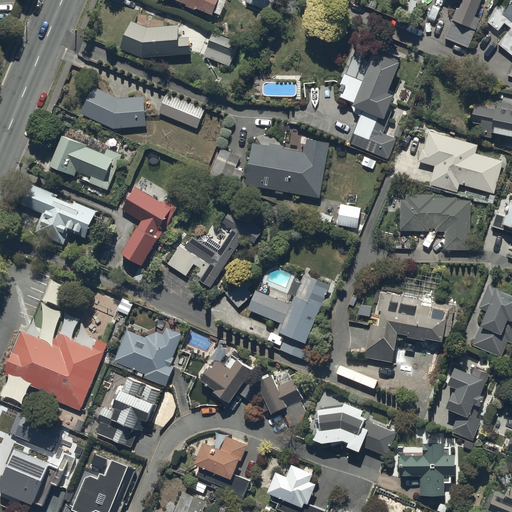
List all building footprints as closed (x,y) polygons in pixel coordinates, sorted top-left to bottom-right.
[(175,0),(187,5),(186,7),(195,10),(196,8),(213,16),(214,12),(221,15),(226,1),(224,0),(175,0)] [(270,12),(274,0),(245,0),(245,1),(270,12)] [(410,15),(416,1),(413,0),(409,0),(404,13),(410,15)] [(459,11),(456,10),(444,39),(468,49),(480,19),(475,17),(481,0),(461,0),(463,1),(459,11)] [(511,1),(502,15),(495,8),(488,23),(498,32),(505,24),(511,29),(499,45),(511,56),(511,1)] [(120,49),(141,58),(191,54),(189,37),(178,38),(177,26),(147,28),(131,21),(120,49)] [(203,56),(229,68),(239,45),(213,33),(203,56)] [(349,141),(388,157),(396,137),(383,131),(392,110),(387,108),(394,91),(387,89),(400,58),(375,48),(373,52),(357,45),(346,72),(345,71),(340,82),(341,83),(339,87),(342,88),(339,94),(350,99),(355,112),(360,114),(349,141)] [(144,97),(118,99),(93,88),(81,114),(113,129),(146,127),(144,97)] [(205,109),(167,93),(159,113),(197,129),(205,109)] [(511,105),(497,103),(496,110),(473,106),(470,123),(482,125),(479,137),(492,139),(493,134),(511,138),(511,105)] [(478,146),(429,131),(423,151),(422,150),(418,163),(434,167),(429,186),(457,194),(460,185),(494,195),(503,162),(476,154),(478,146)] [(105,153),(64,136),(50,168),(74,178),(77,172),(92,178),(90,184),(109,191),(123,156),(107,150),(105,153)] [(252,144),(245,186),(275,191),(275,193),(284,195),(284,193),(320,199),(329,145),(307,141),(305,153),(283,149),(283,147),(270,145),(270,147),(252,144)] [(236,168),(240,156),(221,149),(209,177),(237,188),(243,171),(236,168)] [(362,163),(373,168),(376,160),(365,156),(362,163)] [(86,239),(98,212),(74,202),(73,204),(57,198),(58,195),(29,183),(20,205),(42,214),(34,233),(62,244),(67,231),(86,239)] [(162,203),(135,187),(122,209),(142,221),(138,228),(137,228),(120,254),(141,267),(178,207),(165,200),(162,203)] [(437,195),(406,196),(406,200),(400,200),(400,232),(429,232),(429,229),(435,229),(435,232),(445,232),(445,250),(471,250),(471,201),(457,201),(457,198),(437,198),(437,195)] [(511,200),(506,216),(496,213),(492,227),(511,233),(511,200)] [(337,225),(357,229),(361,208),(341,204),(337,225)] [(231,210),(222,223),(233,230),(221,247),(203,234),(198,241),(192,237),(185,248),(181,245),(168,264),(186,276),(194,265),(200,269),(197,275),(201,278),(199,282),(209,289),(244,238),(254,245),(263,232),(231,210)] [(330,285),(304,274),(291,305),(256,291),(248,311),(281,324),(277,334),(285,337),(280,350),(303,360),(311,341),(308,340),(330,285)] [(226,293),(238,307),(252,295),(247,289),(253,284),(246,276),(226,293)] [(486,311),(472,345),(501,357),(507,342),(511,343),(511,342),(511,293),(488,284),(478,308),(486,311)] [(364,357),(392,362),(397,332),(407,334),(407,336),(425,340),(426,337),(442,340),(443,336),(448,337),(453,306),(431,302),(430,306),(420,305),(421,300),(380,293),(377,310),(381,311),(378,324),(371,323),(364,357)] [(117,309),(128,314),(134,302),(123,297),(117,309)] [(127,331),(115,362),(145,374),(143,378),(166,387),(174,367),(171,366),(174,358),(173,358),(182,335),(166,329),(163,335),(156,332),(145,338),(127,331)] [(7,370),(5,375),(57,397),(55,401),(80,411),(108,344),(97,340),(93,350),(75,342),(76,339),(60,333),(57,340),(42,334),(40,339),(18,330),(9,351),(13,353),(5,370),(7,370)] [(272,376),(257,384),(258,386),(248,378),(253,371),(238,361),(231,370),(218,361),(212,370),(211,368),(201,382),(215,392),(214,394),(229,404),(238,392),(257,406),(264,397),(273,416),(283,411),(291,428),(305,421),(305,423),(310,425),(313,416),(308,414),(307,415),(301,401),(304,400),(294,380),(278,388),(272,376)] [(471,374),(455,368),(448,386),(455,389),(454,392),(453,392),(446,409),(458,414),(451,431),(473,440),(481,418),(476,416),(484,396),(481,395),(490,374),(474,367),(471,374)] [(135,429),(139,420),(148,423),(161,391),(128,378),(122,392),(120,391),(113,409),(116,410),(115,412),(99,406),(93,419),(100,421),(96,434),(131,448),(138,431),(135,429)] [(29,393),(5,383),(0,395),(0,396),(24,406),(29,393)] [(344,403),(342,407),(317,410),(319,423),(315,424),(316,431),(313,440),(322,444),(344,441),(349,443),(347,447),(359,452),(361,447),(387,457),(396,432),(360,417),(363,411),(344,403)] [(59,430),(50,426),(52,420),(26,409),(16,436),(51,450),(59,430)] [(241,460),(248,443),(226,435),(222,447),(204,440),(195,462),(201,465),(197,475),(226,486),(224,490),(243,498),(250,480),(234,473),(240,459),(241,460)] [(400,456),(400,477),(421,477),(421,497),(444,497),(444,483),(451,483),(451,477),(456,477),(456,455),(451,455),(451,447),(444,447),(444,444),(423,444),(423,456),(400,456)] [(124,499),(136,470),(112,460),(105,476),(85,468),(70,504),(67,503),(62,511),(120,511),(126,499),(124,499)] [(48,511),(54,511),(70,475),(48,466),(31,505),(48,511)] [(325,511),(326,510),(310,504),(317,486),(310,483),(314,475),(292,466),(287,478),(276,473),(267,494),(272,496),(270,501),(278,504),(276,509),(282,511),(325,511)] [(193,488),(204,492),(207,485),(196,480),(193,488)] [(481,511),(511,511),(511,485),(510,484),(506,493),(492,488),(481,511)] [(203,511),(207,502),(183,492),(175,511),(162,511),(155,509),(154,511),(203,511)] [(438,510),(443,511),(445,511),(448,505),(440,502),(438,510)]
